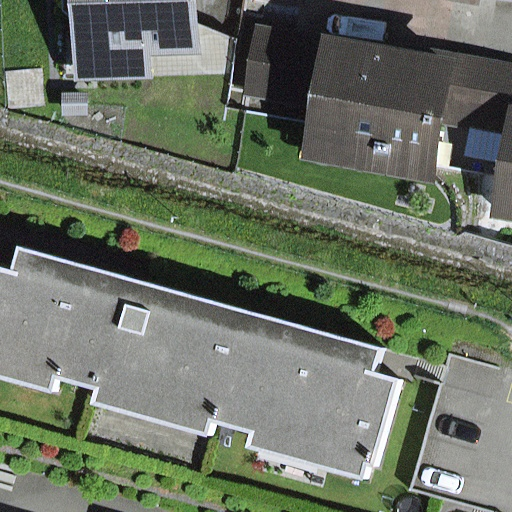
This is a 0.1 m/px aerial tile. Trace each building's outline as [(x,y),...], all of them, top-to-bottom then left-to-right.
[(154,48),(196,46),(194,0),(65,0),(66,12),(74,20),(85,19),(86,50),(154,48)] [(310,103),(321,44),(261,33),(250,92),(310,103)] [(391,157),(329,146),(337,103),(325,101),(335,46),(321,44),(310,103),(316,104),(305,161),(388,176),(389,169),(391,157)] [(443,120),(453,68),(410,60),(335,46),(325,101),(337,103),(329,146),(391,157),(389,169),(433,177),(443,120)] [(87,81),(155,78),(154,48),(86,50),(87,81)] [(511,71),(411,53),(410,60),(453,68),(443,120),(511,132),(511,71)] [(467,156),(506,164),(511,139),(472,132),(467,156)] [(511,134),(511,139),(506,164),(497,213),(511,215),(511,134)] [(404,382),(381,375),(388,350),(368,344),(360,370),(38,279),(46,253),(25,248),(18,273),(0,267),(0,350),(25,357),(18,381),(58,392),(62,378),(107,391),(110,381),(180,401),(174,425),(214,436),(218,422),(260,434),(263,435),(266,424),(336,444),(329,469),(369,480),(373,466),(379,468),(404,382)] [(360,370),(368,344),(46,253),(38,279),(360,370)] [(0,375),(18,381),(25,357),(0,350),(0,375)] [(104,405),(174,425),(180,401),(110,381),(107,391),(104,405)] [(256,448),(329,469),(336,444),(266,424),(263,435),(260,434),(256,448)]
